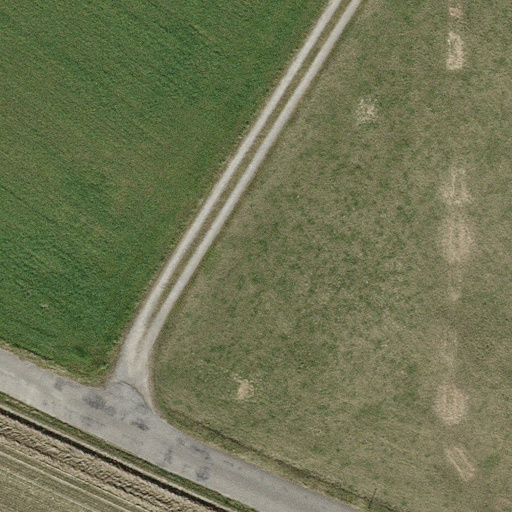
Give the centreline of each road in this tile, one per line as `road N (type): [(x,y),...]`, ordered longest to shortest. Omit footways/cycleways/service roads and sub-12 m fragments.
road 1 (track): [(120,426),(148,326),(342,0)]
road 2 (tertiary): [(0,367),(312,511)]
